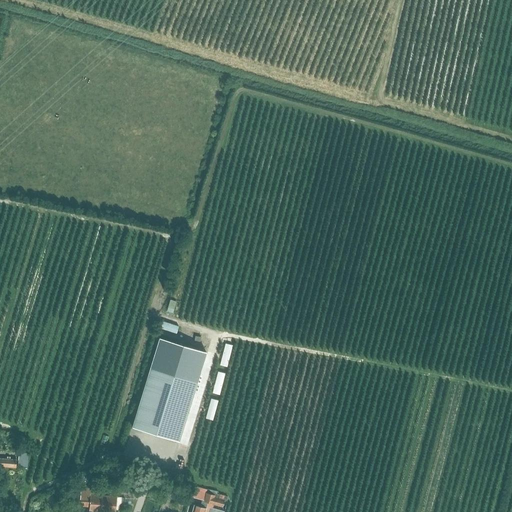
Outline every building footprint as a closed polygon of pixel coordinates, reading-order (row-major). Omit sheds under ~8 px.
[(170,299),(167,311),(173,313),(176,301),(170,299)] [(150,367),(132,427),(179,441),(197,381),(206,352),(159,337),(150,367)] [(220,366),(227,368),(232,346),(225,344),(220,366)] [(212,394),(219,396),(225,374),(218,372),(212,394)] [(205,420),(212,421),(218,401),(211,399),(205,420)] [(166,460),(173,445),(165,441),(158,457),(166,460)] [(19,452),(18,467),(27,468),(28,453),(19,452)] [(16,459),(0,457),(0,466),(16,467),(16,459)] [(74,505),(89,507),(89,510),(105,511),(115,511),(117,488),(111,487),(110,496),(90,494),(91,490),(83,490),(83,492),(75,491),(74,505)] [(208,493),(206,493),(207,490),(195,487),(192,499),(203,501),(201,507),(194,505),(192,511),(211,511),(213,508),(213,504),(222,506),(224,500),(227,501),(228,497),(208,491),(208,493)]
